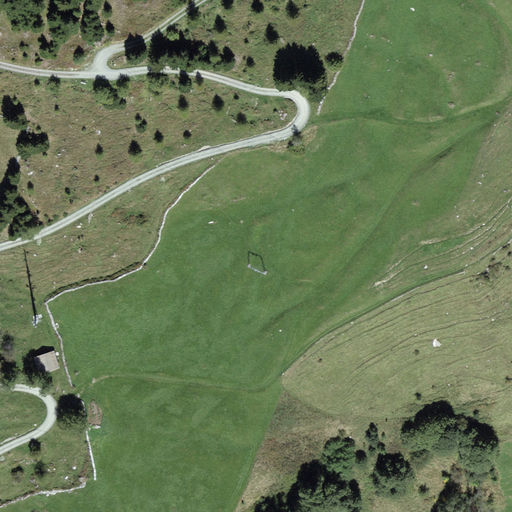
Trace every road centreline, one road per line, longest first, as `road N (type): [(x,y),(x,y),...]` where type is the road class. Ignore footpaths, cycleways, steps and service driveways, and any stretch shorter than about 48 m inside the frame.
road 1 (track): [(0,248),(146,175),(300,122),(304,105),(290,94),(194,71),(102,74)]
road 2 (track): [(102,74),(106,52),(145,39),(203,0)]
